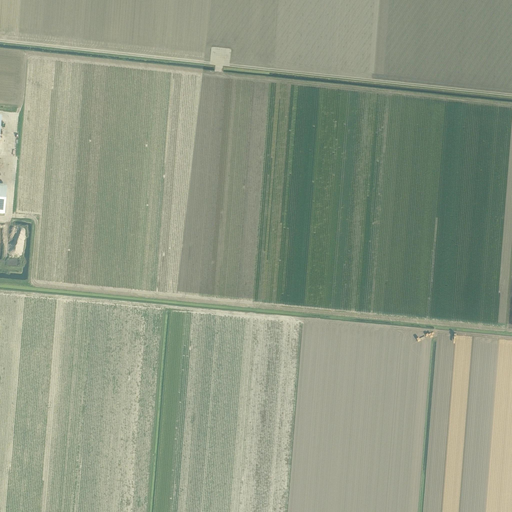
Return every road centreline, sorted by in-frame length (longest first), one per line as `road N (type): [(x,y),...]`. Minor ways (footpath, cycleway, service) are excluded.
road 1 (track): [(511,94),(219,64),(218,71)]
road 2 (track): [(219,64),(0,41)]
